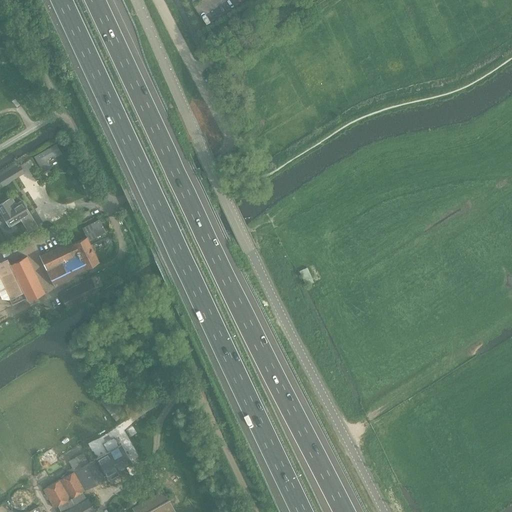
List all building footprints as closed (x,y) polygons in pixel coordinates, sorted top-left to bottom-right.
[(35,158),(43,172),(51,168),(46,160),(61,152),(56,143),(36,155),(37,157),(35,158)] [(24,173),(19,164),(3,174),(8,182),(24,173)] [(1,213),(9,226),(30,214),(22,201),(1,213)] [(99,219),(82,228),(88,240),(105,232),(99,219)] [(55,287),(86,272),(85,268),(98,262),(86,238),(73,244),(71,241),(40,256),(55,287)] [(10,264),(14,271),(27,298),(28,300),(44,292),(26,256),(10,264)] [(6,260),(0,262),(0,279),(12,305),(27,298),(14,271),(11,272),(6,260)] [(308,268),(300,271),(307,286),(315,282),(308,268)] [(99,293),(91,278),(60,293),(68,309),(99,293)] [(87,350),(97,364),(104,360),(94,346),(87,350)] [(115,420),(121,416),(105,396),(99,400),(115,420)] [(132,463),(127,455),(121,445),(88,463),(82,453),(68,461),(72,468),(65,471),(67,475),(43,489),(54,508),(58,506),(61,511),(91,511),(95,510),(88,497),(86,498),(82,492),(109,476),(110,477),(113,478),(116,476),(117,472),(132,463)] [(175,511),(163,490),(131,508),(133,511),(175,511)]
